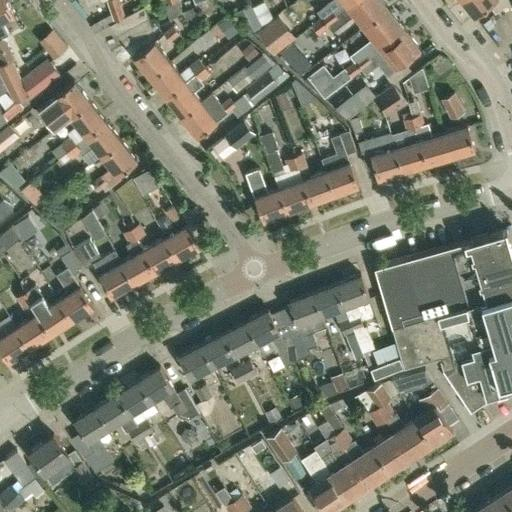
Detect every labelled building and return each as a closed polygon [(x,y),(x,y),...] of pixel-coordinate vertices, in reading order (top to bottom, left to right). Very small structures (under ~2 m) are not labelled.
[(0,0),(0,49),(7,46),(2,36),(9,32),(2,18),(12,13),(5,0),(0,0)] [(125,16),(119,0),(107,0),(115,21),(109,24),(117,34),(147,18),(143,6),(125,16)] [(312,22),(315,26),(348,0),(330,0),(326,4),(329,8),(312,22)] [(388,5),(383,0),(348,0),(315,26),(319,31),(327,24),(332,30),(354,12),(363,24),(388,5)] [(463,0),(474,14),(492,0),(463,0)] [(250,4),(236,11),(242,23),(246,21),(251,30),(260,26),(250,4)] [(363,24),(381,45),(405,27),(388,5),(363,24)] [(293,36),(276,14),(257,29),(274,51),(293,36)] [(147,18),(117,34),(124,44),(151,29),(147,18)] [(171,40),(180,33),(173,25),(164,32),(171,40)] [(405,27),(381,45),(369,55),(365,50),(355,58),(362,66),(370,60),(373,65),(378,61),(386,73),(396,65),(420,46),(405,27)] [(133,55),(149,75),(169,59),(153,39),(133,55)] [(256,42),(216,67),(224,80),(264,55),(256,42)] [(0,58),(2,63),(13,58),(7,46),(0,49),(0,58)] [(48,56),(22,76),(32,97),(61,73),(48,56)] [(180,72),(169,59),(149,75),(165,95),(205,63),(199,57),(180,72)] [(29,93),(13,58),(2,63),(0,63),(0,71),(9,91),(14,100),(29,93)] [(362,66),(355,58),(345,66),(352,74),(362,66)] [(165,95),(180,115),(201,99),(193,89),(203,81),(200,78),(210,70),(205,63),(165,95)] [(269,63),(255,74),(251,69),(241,76),(252,91),(276,73),(269,63)] [(328,63),(312,75),(326,94),(342,81),(336,73),(328,63)] [(262,102),(286,85),(278,74),(254,91),(262,102)] [(69,113),(89,97),(74,78),(38,106),(54,126),(69,113)] [(409,101),(393,82),(379,93),(386,116),(409,101)] [(211,90),(201,99),(180,115),(196,135),(217,119),(216,118),(235,103),(230,96),(221,103),(211,90)] [(348,116),(365,100),(356,90),(338,106),(348,116)] [(455,91),(444,96),(441,98),(451,117),(465,110),(455,91)] [(75,141),(85,134),(105,118),(89,97),(69,113),(76,123),(66,131),(68,134),(60,141),(55,145),(61,152),(66,148),(75,141)] [(421,111),(413,114),(426,162),(451,155),(443,130),(432,133),(428,120),(424,122),(421,111)] [(333,114),(320,122),(327,134),(340,126),(333,114)] [(357,114),(348,116),(352,127),(354,130),(361,128),(357,114)] [(407,141),(395,144),(402,169),(426,162),(413,114),(404,117),(407,127),(403,128),(407,141)] [(119,137),(120,136),(105,118),(85,134),(75,141),(66,148),(72,156),(79,150),(82,154),(94,145),(100,153),(119,137)] [(9,123),(0,130),(0,149),(18,135),(9,123)] [(468,123),(443,130),(451,155),(475,147),(468,123)] [(271,129),(259,133),(266,153),(275,150),(275,148),(278,147),(271,129)] [(326,168),(335,191),(359,182),(340,131),(331,134),(337,150),(322,156),(326,168)] [(119,137),(100,153),(111,167),(101,175),(109,187),(121,177),(118,173),(137,158),(120,136),(119,137)] [(402,169),(395,144),(371,151),(378,176),(402,169)] [(267,154),(274,174),(281,171),(285,170),(278,150),(267,154)] [(294,155),(298,166),(302,177),(311,200),(335,191),(326,168),(311,174),(303,151),(294,155)] [(298,166),(294,155),(285,158),(289,170),(298,166)] [(287,209),(278,186),(268,189),(259,166),(245,171),(254,195),(255,195),(263,218),(287,209)] [(287,209),(304,203),(311,200),(302,177),(278,186),(287,209)] [(41,209),(52,198),(36,182),(25,193),(41,209)] [(0,204),(0,222),(18,210),(9,198),(0,204)] [(181,213),(173,204),(165,210),(173,219),(181,213)] [(132,227),(138,237),(146,233),(140,222),(132,227)] [(187,222),(165,234),(177,257),(200,244),(187,222)] [(0,234),(0,247),(2,251),(19,237),(12,225),(0,234)] [(138,237),(132,227),(123,231),(129,241),(126,243),(132,253),(121,259),(134,281),(155,269),(143,247),(138,237)] [(497,395),(511,391),(511,390),(511,245),(507,227),(404,256),(376,264),(404,367),(439,358),(442,370),(470,411),(497,395)] [(165,234),(143,247),(155,269),(177,257),(165,234)] [(99,271),(111,294),(134,281),(121,259),(115,248),(102,256),(96,245),(88,250),(83,241),(74,246),(85,265),(94,260),(100,270),(99,271)] [(70,249),(61,255),(68,267),(57,273),(68,290),(59,297),(73,318),(94,304),(80,282),(79,283),(73,274),(81,269),(70,249)] [(336,282),(345,305),(350,317),(355,330),(363,327),(358,314),(361,313),(357,301),(370,297),(361,272),(336,282)] [(345,305),(336,282),(312,291),(320,314),(345,305)] [(31,300),(38,310),(52,331),(73,318),(59,297),(49,303),(36,283),(24,290),(30,299),(31,300)] [(30,299),(24,290),(17,295),(24,305),(31,300),(30,299)] [(320,314),(312,291),(288,299),(299,329),(293,333),(303,355),(311,351),(309,346),(318,343),(313,331),(325,326),(320,314)] [(303,355),(293,333),(284,337),(269,307),(246,319),(257,342),(264,354),(274,348),(275,350),(278,349),(286,364),(302,356),(303,355)] [(17,324),(31,345),(52,331),(38,310),(17,324)] [(355,330),(350,317),(339,321),(344,334),(355,330)] [(257,342),(246,319),(224,330),(236,353),(257,342)] [(31,345),(17,324),(0,334),(0,346),(9,359),(31,345)] [(236,353),(224,330),(201,342),(213,364),(236,353)] [(213,364),(201,342),(178,354),(189,376),(213,364)] [(248,376),(258,371),(251,358),(241,362),(248,376)] [(248,376),(241,362),(232,367),(239,381),(248,376)] [(160,364),(139,378),(152,399),(162,393),(171,407),(172,407),(177,415),(188,409),(173,386),(174,385),(160,364)] [(425,368),(413,371),(422,385),(433,378),(425,368)] [(117,391),(131,413),(152,399),(139,378),(117,391)] [(378,404),(386,417),(396,411),(387,398),(390,396),(381,381),(367,386),(378,404)] [(195,388),(201,400),(212,395),(207,382),(195,388)] [(446,400),(437,385),(419,397),(427,409),(415,417),(431,441),(433,439),(435,444),(445,437),(443,433),(452,427),(438,405),(446,400)] [(137,423),(131,413),(117,391),(96,405),(109,426),(119,420),(126,431),(128,429),(135,440),(137,440),(142,448),(150,443),(145,435),(137,423)] [(386,417),(378,404),(369,410),(377,423),(386,417)] [(98,434),(109,426),(96,405),(74,419),(94,451),(87,455),(96,470),(114,459),(98,434)] [(137,423),(145,435),(153,429),(146,417),(137,423)] [(395,430),(410,454),(431,441),(415,417),(395,430)] [(281,424),(268,433),(282,456),(296,448),(281,424)] [(363,450),(355,437),(353,438),(344,425),(336,431),(344,444),(344,445),(351,457),(352,457),(368,481),(389,468),(373,443),(363,450)] [(389,468),(410,454),(395,430),(373,443),(389,468)] [(335,451),(344,445),(344,444),(336,431),(326,437),(335,451)] [(73,467),(84,483),(93,476),(83,460),(76,464),(54,433),(29,450),(45,470),(54,482),(73,467)] [(261,439),(252,445),(256,451),(265,445),(261,439)] [(348,495),(332,470),(331,470),(316,447),(301,456),(316,479),(309,484),(325,509),(348,495)] [(35,474),(22,455),(11,463),(24,481),(35,474)] [(348,495),(368,481),(352,457),(351,457),(332,470),(348,495)] [(156,470),(145,477),(150,486),(161,479),(156,470)] [(36,495),(45,488),(35,476),(26,483),(36,495)] [(0,505),(18,490),(12,483),(0,493),(0,505)] [(24,497),(18,490),(0,505),(0,511),(11,511),(10,510),(24,497)] [(511,511),(511,503),(504,490),(483,504),(487,511),(511,511)] [(242,492),(233,498),(242,511),(251,505),(242,492)] [(272,511),(304,511),(293,495),(271,509),(272,511)] [(229,511),(240,511),(242,511),(233,498),(224,504),(229,511)]
